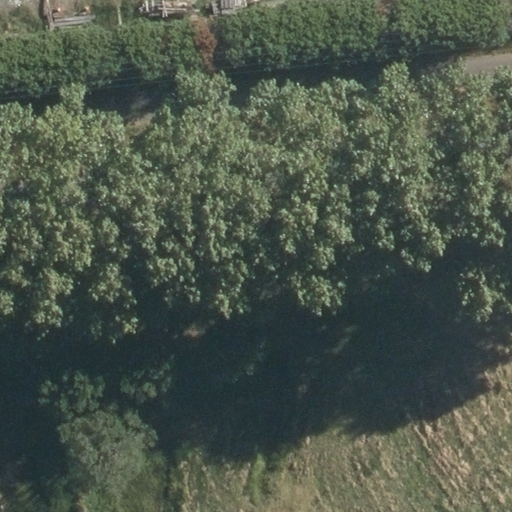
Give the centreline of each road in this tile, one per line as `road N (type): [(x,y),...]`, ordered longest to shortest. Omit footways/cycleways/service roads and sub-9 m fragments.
road 1 (track): [(511,66),(0,122)]
road 2 (track): [(511,156),(0,211)]
